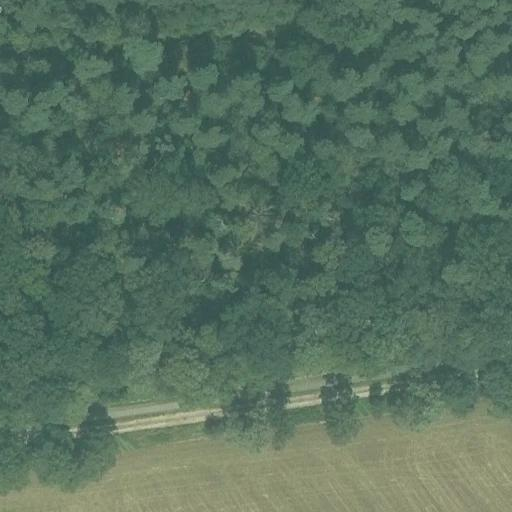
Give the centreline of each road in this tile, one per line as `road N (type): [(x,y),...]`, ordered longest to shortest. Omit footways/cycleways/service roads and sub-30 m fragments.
road 1 (track): [(0,444),(511,371)]
road 2 (unknown): [(177,419),(157,374),(140,360),(0,387)]
